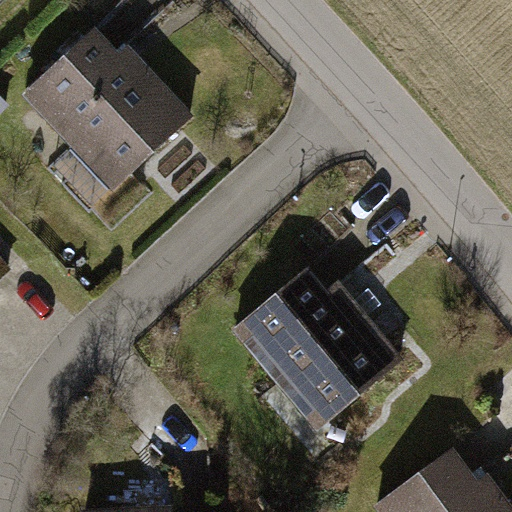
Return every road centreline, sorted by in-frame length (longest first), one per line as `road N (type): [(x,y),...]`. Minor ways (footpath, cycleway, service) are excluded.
road 1 (residential): [(350,69),(50,377),(6,511)]
road 2 (residential): [(350,69),(511,249)]
